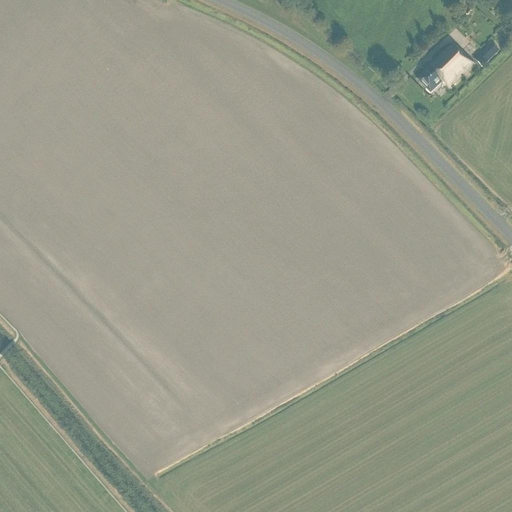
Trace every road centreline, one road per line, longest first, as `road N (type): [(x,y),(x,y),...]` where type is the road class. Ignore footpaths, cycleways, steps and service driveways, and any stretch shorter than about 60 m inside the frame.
road 1 (tertiary): [(511,238),(344,73),(285,32),(217,0)]
road 2 (track): [(110,511),(0,386)]
